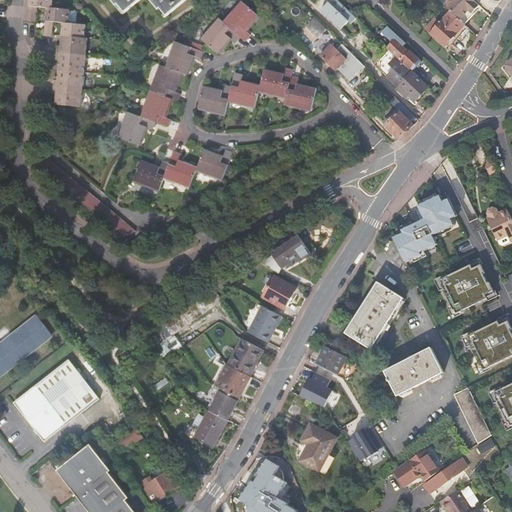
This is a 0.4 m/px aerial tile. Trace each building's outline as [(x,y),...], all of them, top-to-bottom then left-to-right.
[(112,0),(117,5),(119,3),(126,12),(139,0),(151,0),(159,9),(161,7),(167,15),(185,0),(112,0)] [(351,24),(357,19),(337,0),(331,0),(321,10),(341,29),(348,22),(351,24)] [(477,6),(470,0),(438,0),(450,11),(459,19),(464,24),(474,14),(471,12),(477,6)] [(208,33),(201,40),(217,53),(224,46),(221,44),(228,37),(230,39),(234,43),(240,36),(244,40),(249,34),(245,30),(242,28),(245,25),(249,21),(251,23),(258,16),(242,3),(236,10),(234,8),(232,12),(222,22),(218,18),(206,31),(208,33)] [(37,6),(30,6),(29,19),(36,20),(37,7),(37,6)] [(47,8),(46,20),(54,21),(54,22),(63,23),(69,23),(71,9),(53,7),(53,8),(47,7),(47,8)] [(467,27),(464,24),(459,19),(450,11),(432,31),(426,26),(424,28),(447,49),(467,27)] [(327,28),(315,16),(305,25),(318,37),(327,28)] [(46,21),(45,34),(52,35),(54,22),(54,21),(46,20),(46,21)] [(86,25),(69,23),(63,23),(62,36),(68,37),(85,38),(86,25)] [(413,70),(421,61),(422,61),(410,50),(409,51),(403,46),(406,43),(388,25),(381,32),(392,42),(387,47),(401,60),(413,70)] [(58,45),(57,53),(86,55),(88,38),(85,38),(68,37),(68,39),(62,39),(62,46),(58,45)] [(125,129),(121,139),(140,146),(143,136),(141,135),(144,126),(147,127),(153,129),(156,121),(169,126),(171,119),(165,117),(162,116),(166,107),(168,108),(172,98),(178,101),(181,93),(175,91),(172,90),(175,81),(178,82),(181,73),(187,75),(190,65),(188,64),(191,55),(194,57),(200,59),(203,51),(175,41),(169,57),(171,58),(168,67),(166,67),(163,65),(159,75),(157,74),(151,91),(153,91),(149,101),(147,100),(141,117),(128,111),(122,128),(125,129)] [(349,78),(363,64),(343,44),(337,49),(332,44),(321,55),(335,69),(337,67),(349,78)] [(384,71),(397,57),(390,50),(380,61),(380,70),(385,74),(384,71)] [(86,55),(57,53),(57,60),(60,60),(60,67),(66,68),(66,71),(85,72),(86,55)] [(415,101),(428,87),(412,72),(413,72),(412,71),(399,59),(397,57),(384,71),(385,74),(399,87),(397,88),(407,98),(409,95),(415,101)] [(203,87),(198,106),(208,109),(207,111),(224,115),(228,101),(246,106),(246,104),(255,106),(259,92),(259,90),(269,92),(268,94),(285,98),(284,105),(301,108),(302,107),(311,109),(314,97),(316,88),(307,86),(306,89),(297,87),(297,84),(298,81),(299,77),(294,76),(291,75),(291,74),(292,69),(286,68),(284,68),(283,74),(282,77),(272,75),(273,72),(264,70),(260,86),(250,84),(250,86),(240,84),(241,81),(242,75),(234,73),(231,87),(223,85),(222,91),(221,94),(212,92),(213,89),(203,87)] [(55,79),(54,87),(83,89),(85,72),(66,71),(65,74),(59,73),(58,79),(55,79)] [(83,89),(54,87),(54,94),(57,94),(57,102),(63,102),(62,105),(69,106),(82,107),(83,89)] [(415,116),(390,91),(381,100),(388,106),(391,103),(399,112),(387,124),(401,138),(413,125),(409,122),(415,116)] [(142,161),(135,181),(143,183),(144,184),(143,186),(160,191),(164,178),(181,185),(182,183),(192,187),(198,170),(198,168),(207,172),(207,174),(224,180),(233,152),(226,150),(224,156),(222,159),(214,156),(215,152),(206,149),(199,167),(189,164),(188,166),(179,163),(180,160),(182,154),(179,153),(175,152),(171,160),(170,163),(168,163),(163,161),(161,168),(160,169),(160,171),(159,170),(150,167),(151,164),(142,161)] [(137,230),(47,158),(38,166),(102,218),(125,237),(137,230)] [(496,173),(489,159),(483,163),(490,176),(496,173)] [(419,201),(420,204),(437,197),(435,193),(419,201)] [(403,233),(393,238),(405,262),(412,259),(421,255),(420,252),(424,251),(428,249),(435,246),(437,244),(434,238),(432,235),(451,226),(454,225),(451,219),(456,216),(448,199),(443,201),(440,195),(437,197),(420,204),(418,206),(419,208),(424,219),(419,221),(412,225),(401,230),(403,233)] [(414,211),(419,221),(424,219),(419,208),(414,211)] [(489,217),(487,219),(497,240),(499,245),(502,246),(511,241),(511,219),(507,209),(498,213),(496,209),(493,208),(488,209),(487,213),(489,217)] [(400,227),(401,230),(412,225),(410,222),(400,227)] [(453,229),(451,226),(432,235),(434,238),(453,229)] [(312,252),(297,231),(274,247),(278,253),(267,260),(263,255),(256,260),(280,272),(280,273),(282,268),(287,264),(288,267),(294,263),(292,260),(299,255),(302,259),(312,252)] [(426,256),(424,251),(420,252),(421,255),(412,259),(414,262),(426,256)] [(482,264),(479,258),(469,263),(470,265),(471,266),(479,262),(480,265),(482,264)] [(471,266),(470,265),(446,276),(439,280),(441,284),(440,284),(442,289),(450,305),(452,310),(453,310),(455,314),(463,310),(486,299),(486,298),(486,297),(494,293),(492,290),(489,282),(487,283),(483,274),(484,273),(480,265),(479,262),(471,266)] [(446,276),(445,274),(433,280),(438,291),(442,289),(440,284),(441,284),(439,280),(446,276)] [(297,289),(295,286),(275,275),(270,286),(267,284),(264,290),(266,291),(264,296),(286,309),(297,289)] [(379,284),(378,285),(348,333),(374,348),(395,313),(404,299),(379,284)] [(223,300),(215,288),(147,335),(155,347),(223,300)] [(497,296),(494,290),(492,290),(494,293),(486,297),(486,298),(486,299),(487,301),(497,296)] [(452,310),(450,305),(446,307),(452,318),(464,312),(463,310),(455,314),(453,310),(452,310)] [(281,315),(264,306),(252,330),(251,333),(270,343),(276,330),(274,330),(281,315)] [(506,314),(496,319),(497,321),(498,322),(506,318),(507,321),(509,321),(506,314)] [(0,344),(0,375),(51,335),(36,316),(0,344)] [(498,322),(497,321),(474,333),(466,336),(468,340),(467,341),(469,345),(477,362),(479,366),(480,366),(482,370),(490,366),(511,355),(511,334),(510,330),(511,329),(507,321),(506,318),(498,322)] [(474,333),(472,330),(460,336),(465,347),(469,345),(467,341),(468,340),(466,336),(474,333)] [(244,339),(241,338),(228,363),(229,364),(230,364),(244,339)] [(252,375),(265,350),(244,339),(230,364),(252,375)] [(327,347),(318,363),(339,375),(348,358),(327,347)] [(431,349),(386,372),(399,397),(444,374),(431,349)] [(14,403),(45,442),(99,399),(94,392),(99,388),(84,368),(79,373),(69,360),(14,403)] [(228,363),(227,361),(215,384),(218,386),(229,364),(228,363)] [(479,366),(477,362),(473,363),(479,375),(491,369),(490,366),(482,370),(480,366),(479,366)] [(318,363),(300,396),(313,402),(320,390),(326,392),(326,391),(331,394),(341,376),(339,375),(318,363)] [(252,375),(230,364),(229,364),(218,386),(220,387),(223,388),(240,398),(252,376),(252,375)] [(252,376),(240,398),(243,399),(254,377),(252,376)] [(511,383),(501,389),(493,392),(495,396),(494,397),(496,402),(504,418),(507,423),(508,422),(510,426),(511,425),(511,383)] [(493,392),(501,389),(500,386),(487,392),(493,403),(496,402),(494,397),(495,396),(493,392)] [(219,396),(211,411),(229,420),(234,411),(240,398),(223,388),(219,396)] [(453,396),(477,447),(492,437),(468,389),(453,396)] [(507,423),(504,418),(501,420),(506,431),(511,427),(511,425),(510,426),(508,422),(507,423)] [(205,419),(196,437),(215,446),(224,429),(205,419)] [(310,444),(300,460),(320,471),(340,438),(313,422),(303,441),(310,444)] [(112,444),(120,454),(143,438),(136,427),(112,444)] [(348,438),(361,461),(368,457),(371,464),(390,453),(383,441),(378,444),(368,427),(348,438)] [(90,511),(134,511),(125,500),(128,497),(108,472),(110,470),(89,445),(57,470),(90,511)] [(421,477),(425,483),(440,473),(425,452),(397,473),(407,487),(421,477)] [(467,456),(425,486),(430,492),(434,488),(436,490),(472,464),(467,456)] [(260,464),(250,480),(260,487),(259,489),(267,494),(279,476),(260,464)] [(151,504),(179,486),(168,470),(152,480),(150,477),(142,482),(146,488),(143,490),(151,504)] [(471,486),(463,491),(473,506),(481,502),(471,486)] [(470,511),(457,491),(440,503),(445,511),(470,511)]
